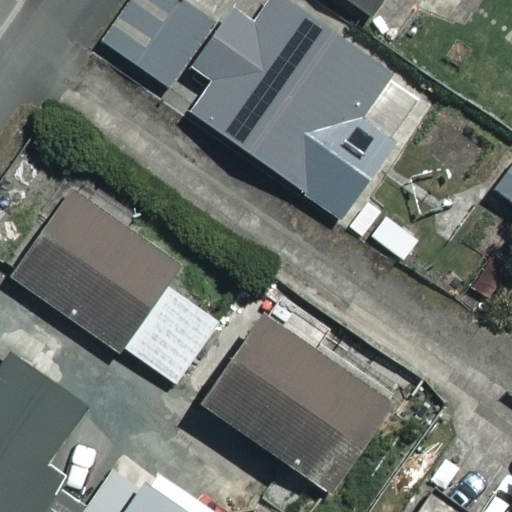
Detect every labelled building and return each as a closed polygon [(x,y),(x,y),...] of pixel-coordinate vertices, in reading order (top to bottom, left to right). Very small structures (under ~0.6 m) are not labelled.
[(270,0),(238,42),(182,0),(130,0),(102,37),(343,220),(432,103),(296,0),(270,0)] [(414,0),(353,0),(392,30),(414,0)] [(80,83),(40,139),(247,286),(287,229),(80,83)] [(511,149),(504,145),(480,182),(511,201),(511,149)] [(172,261),(72,187),(11,270),(168,387),(217,320),(160,278),(172,261)] [(372,197),(345,229),(360,241),(366,233),(402,263),(422,239),(372,197)] [(393,404),(261,308),(198,396),(358,511),(361,511),(399,460),(368,438),(393,404)] [(84,402),(11,350),(0,364),(0,511),(80,511),(84,507),(57,488),(67,474),(44,458),(84,402)] [(203,511),(208,506),(149,464),(115,511),(203,511)]
